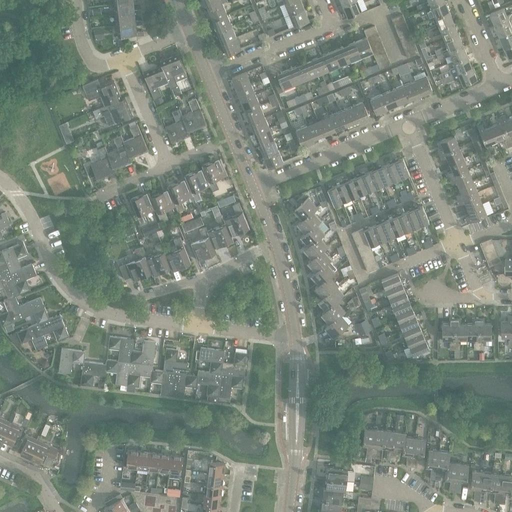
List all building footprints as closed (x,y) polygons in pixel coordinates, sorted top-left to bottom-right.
[(203,0),(207,9),(222,2),(220,0),(203,0)] [(290,0),(284,3),(289,14),(303,8),(300,0),(290,0)] [(346,16),(360,10),(356,0),(351,0),(341,4),(346,16)] [(443,0),(427,0),(428,2),(416,6),(418,11),(444,0),(443,0)] [(448,11),(444,0),(418,11),(420,15),(432,11),(435,17),(448,11)] [(133,10),(132,4),(132,2),(114,4),(115,15),(133,13),(133,14),(140,14),(140,9),(133,10)] [(207,9),(212,20),(226,14),(222,2),(207,9)] [(293,25),(308,19),(303,8),(289,14),(293,25)] [(489,14),(494,25),(508,19),(511,17),(511,12),(506,15),(503,8),(489,14)] [(262,19),(268,16),(266,10),(259,13),(262,19)] [(426,28),(428,33),(453,22),(448,11),(435,17),(437,23),(426,28)] [(115,15),(116,25),(134,23),(134,25),(141,24),(141,20),(134,20),(133,14),(133,13),(115,15)] [(216,31),(231,25),(226,14),(212,20),(216,31)] [(393,24),(404,20),(401,14),(390,19),(393,24)] [(511,30),(511,28),(508,19),(494,25),(498,36),(511,30)] [(393,24),(395,30),(406,25),(404,20),(393,24)] [(443,39),(457,33),(453,22),(428,33),(430,38),(441,33),(443,39)] [(135,31),(134,25),(134,23),(116,25),(117,36),(134,34),(135,36),(143,35),(142,30),(135,31)] [(216,31),(221,42),(235,36),(231,25),(216,31)] [(397,36),(408,31),(406,25),(395,30),(397,36)] [(365,36),(376,31),(374,26),(363,30),(365,36)] [(101,28),(93,29),(95,39),(103,38),(101,28)] [(511,30),(498,36),(503,47),(511,43),(511,30)] [(365,36),(367,41),(378,37),(376,31),(365,36)] [(397,36),(399,41),(410,37),(408,31),(397,36)] [(435,50),(437,55),(462,44),(457,33),(443,39),(446,46),(435,50)] [(241,41),(239,38),(236,36),(235,36),(221,42),(226,53),(240,47),(239,45),(241,41)] [(369,47),(367,41),(366,37),(354,42),(360,56),(371,52),(369,47)] [(369,47),(380,42),(378,37),(367,41),(369,47)] [(402,47),(413,42),(410,37),(399,41),(402,47)] [(354,42),(343,47),(349,61),(360,56),(354,42)] [(369,47),(371,52),(372,53),(383,48),(380,42),(369,47)] [(402,47),(404,52),(415,48),(413,42),(402,47)] [(508,58),(511,56),(511,43),(503,47),(508,58)] [(452,61),(466,55),(462,44),(437,55),(439,60),(450,55),(452,61)] [(349,61),(343,47),(332,51),(338,65),(349,61)] [(374,58),(385,53),(383,48),(372,53),(374,58)] [(406,58),(417,53),(415,48),(404,52),(406,58)] [(327,70),(338,65),(332,51),(321,56),(327,70)] [(374,58),(376,64),(387,59),(385,53),(374,58)] [(158,62),(160,66),(167,83),(169,89),(171,88),(175,97),(182,93),(178,85),(177,86),(175,81),(186,77),(177,55),(158,62)] [(439,75),(440,79),(471,67),(466,55),(452,61),(455,68),(449,70),(450,71),(439,75)] [(321,56),(310,60),(316,75),(327,70),(321,56)] [(387,59),(376,64),(379,69),(389,65),(387,59)] [(305,79),(316,75),(310,60),(299,65),(305,79)] [(299,65),(287,69),(293,84),(305,79),(299,65)] [(401,65),(395,68),(398,73),(403,71),(401,65)] [(156,106),(163,103),(160,97),(156,87),(167,83),(160,66),(142,73),(153,99),(156,106)] [(462,84),(475,78),(471,67),(440,79),(440,80),(435,82),(436,85),(442,83),(442,84),(454,80),(459,78),(462,84)] [(282,88),(293,84),(287,69),(276,74),(282,88)] [(230,78),(235,89),(250,83),(245,72),(230,78)] [(380,74),(373,77),(376,82),(382,80),(380,74)] [(425,75),(414,80),(420,94),(431,90),(425,75)] [(263,84),(269,82),(267,76),(261,78),(263,84)] [(343,78),(332,82),(334,88),(345,83),(343,78)] [(88,100),(99,95),(103,106),(120,99),(113,81),(99,86),(96,79),(81,85),(88,100)] [(402,85),(409,99),(420,94),(414,80),(402,85)] [(332,82),(321,87),(323,93),(334,88),(332,82)] [(235,89),(240,100),(254,94),(250,83),(235,89)] [(402,85),(392,89),(398,104),(409,99),(402,85)] [(392,89),(380,94),(387,108),(398,104),(392,89)] [(298,96),(301,102),(313,97),(311,91),(298,96)] [(259,105),(254,94),(240,100),(244,111),(259,105)] [(375,113),(387,108),(380,94),(369,98),(375,113)] [(288,107),(301,102),(298,96),(286,101),(288,107)] [(124,97),(120,99),(103,106),(97,108),(98,109),(94,111),(96,117),(100,115),(111,111),(115,122),(131,115),(124,97)] [(188,132),(205,125),(194,98),(187,101),(191,111),(181,115),(188,132)] [(272,106),(278,104),(276,98),(270,100),(272,106)] [(362,101),(350,106),(356,120),(368,116),(362,101)] [(249,122),(263,116),(259,105),(244,111),(249,122)] [(305,105),(299,107),(301,113),(302,113),(304,117),(309,115),(305,105)] [(345,125),(356,120),(350,106),(339,111),(345,125)] [(190,136),(188,132),(181,115),(179,109),(171,112),(175,122),(164,126),(171,143),(190,136)] [(334,129),(345,125),(339,111),(328,115),(334,129)] [(504,114),(499,116),(511,147),(511,136),(511,134),(511,133),(511,116),(506,119),(504,114)] [(323,134),(334,129),(328,115),(317,120),(323,134)] [(268,127),(263,116),(249,122),(253,133),(268,127)] [(275,122),(276,124),(285,120),(283,116),(278,118),(279,121),(275,122)] [(504,137),(505,140),(504,141),(507,147),(508,147),(511,154),(511,153),(511,147),(499,116),(495,118),(497,123),(490,126),(496,140),(504,137)] [(317,120),(306,124),(312,139),(323,134),(317,120)] [(488,143),(496,140),(490,126),(484,128),(481,123),(477,125),(479,130),(479,131),(489,155),(493,153),(491,146),(490,147),(488,143)] [(128,127),(132,137),(122,142),(129,159),(147,151),(136,124),(128,127)] [(300,143),(312,139),(306,124),(295,129),(300,143)] [(258,145),(273,138),(268,127),(253,133),(258,145)] [(472,141),(476,139),(471,128),(467,130),(472,141)] [(72,141),(69,133),(63,136),(66,143),(72,141)] [(442,148),(437,150),(439,154),(458,147),(453,135),(439,141),(442,148)] [(116,149),(106,153),(113,170),(131,162),(129,159),(122,142),(120,136),(112,139),(116,149)] [(258,145),(263,155),(277,149),(273,138),(258,145)] [(472,141),(476,152),(480,151),(476,139),(472,141)] [(113,170),(106,153),(104,147),(101,141),(96,143),(99,149),(96,150),(100,160),(90,164),(97,180),(114,173),(113,170)] [(291,151),(296,149),(294,142),(288,145),(291,151)] [(446,157),(449,164),(463,158),(458,147),(439,154),(441,159),(446,157)] [(267,167),(282,161),(277,149),(263,155),(267,167)] [(481,164),(485,162),(480,151),(476,152),(481,164)] [(220,158),(201,166),(202,169),(202,168),(209,185),(211,191),(218,189),(214,179),(226,175),(220,158)] [(394,159),(393,160),(400,178),(409,174),(403,158),(395,162),(394,159)] [(448,177),(468,169),(463,158),(449,164),(451,170),(446,172),(448,177)] [(392,162),(386,165),(392,181),(400,178),(393,160),(392,161),(392,162)] [(481,164),(486,175),(490,173),(485,162),(481,164)] [(378,166),(376,167),(384,185),(392,181),(386,165),(379,168),(378,166)] [(375,188),(384,185),(376,167),(375,168),(375,169),(369,172),(375,188)] [(185,179),(191,192),(192,196),(194,201),(200,199),(197,190),(209,185),(202,168),(202,169),(184,176),(185,179)] [(455,180),(458,186),(472,180),(468,169),(448,177),(450,182),(455,180)] [(367,192),(375,188),(369,172),(362,175),(361,173),(360,174),(367,192)] [(494,185),(498,183),(493,172),(490,173),(486,175),(486,176),(490,174),(494,185)] [(359,176),(352,179),(359,195),(367,192),(360,174),(358,174),(359,176)] [(168,189),(169,192),(175,206),(174,206),(177,212),(184,209),(180,200),(192,196),(191,192),(185,179),(166,186),(168,189)] [(350,199),(359,195),(352,179),(345,182),(344,180),(343,180),(350,199)] [(342,183),(335,186),(341,202),(350,199),(343,180),(341,181),(342,183)] [(457,199),(477,191),(472,180),(458,186),(461,193),(455,195),(457,199)] [(494,185),(499,196),(503,194),(498,183),(494,185)] [(333,206),(341,202),(335,186),(328,189),(327,187),(325,187),(333,206)] [(175,206),(169,192),(168,189),(150,196),(155,209),(160,222),(166,220),(163,210),(174,206),(175,206)] [(405,189),(405,190),(409,200),(413,198),(414,198),(411,191),(407,193),(405,189)] [(403,202),(409,200),(405,190),(400,192),(401,195),(399,196),(401,203),(403,202)] [(464,202),(467,209),(482,203),(477,191),(457,199),(459,204),(464,202)] [(155,209),(150,196),(148,192),(129,200),(140,225),(146,223),(143,213),(155,209)] [(503,208),(508,206),(503,194),(499,196),(503,208)] [(294,209),(302,218),(302,219),(312,210),(312,211),(316,207),(307,197),(303,201),(298,205),(294,209)] [(235,214),(223,219),(230,236),(230,235),(248,228),(238,202),(231,205),(235,214)] [(472,220),(486,214),(482,203),(467,209),(470,215),(465,217),(467,222),(472,220)] [(420,225),(429,222),(422,206),(415,209),(414,207),(413,208),(420,225)] [(412,210),(405,213),(411,229),(420,225),(413,208),(411,208),(412,210)] [(320,219),(312,211),(312,210),(302,219),(302,218),(297,222),(305,231),(306,231),(315,223),(315,224),(320,219)] [(0,239),(3,239),(0,231),(0,227),(9,223),(5,213),(0,215),(0,239)] [(403,232),(411,229),(405,213),(398,216),(397,214),(396,215),(403,232)] [(223,219),(221,214),(215,217),(218,226),(207,231),(206,231),(213,247),(214,247),(232,240),(230,235),(230,236),(223,219)] [(395,217),(388,220),(395,236),(403,232),(396,215),(394,215),(395,217)] [(200,216),(193,219),(197,227),(204,224),(200,216)] [(380,221),(379,221),(386,239),(395,236),(388,220),(381,223),(380,221)] [(378,243),(386,239),(379,221),(377,222),(378,224),(371,226),(378,243)] [(320,229),(315,224),(315,223),(306,231),(305,231),(301,235),(308,244),(309,244),(319,236),(319,237),(323,233),(328,228),(325,225),(320,229)] [(216,252),(214,247),(213,247),(206,231),(207,231),(205,226),(198,229),(202,239),(190,243),(197,260),(216,252)] [(362,228),(364,234),(367,240),(369,245),(369,246),(378,243),(371,226),(365,229),(364,227),(362,228)] [(149,227),(142,230),(144,236),(152,233),(149,227)] [(353,239),(364,234),(362,228),(351,233),(353,239)] [(152,275),(170,268),(164,254),(165,254),(160,242),(156,232),(152,233),(157,243),(153,245),(157,254),(146,259),(145,259),(151,273),(152,275)] [(327,245),(319,237),(323,233),(319,237),(319,236),(309,244),(308,244),(304,248),(312,257),(322,249),(322,250),(327,245)] [(353,239),(356,244),(367,240),(364,234),(353,239)] [(170,268),(171,270),(190,263),(180,237),(173,240),(176,249),(165,254),(164,254),(170,268)] [(503,255),(505,252),(499,238),(491,238),(479,243),(489,266),(501,262),(499,257),(503,255)] [(358,250),(369,245),(367,240),(356,244),(358,250)] [(1,251),(10,273),(21,269),(20,268),(16,258),(27,254),(23,243),(1,251)] [(358,250),(360,255),(371,251),(369,246),(369,245),(358,250)] [(151,273),(145,259),(146,259),(141,247),(134,250),(138,259),(119,266),(124,279),(130,276),(132,280),(151,273)] [(307,261),(315,270),(316,271),(325,262),(326,263),(330,258),(322,250),(322,249),(312,257),(307,261)] [(1,251),(0,252),(0,277),(10,273),(1,251)] [(362,261),(374,256),(371,251),(360,255),(362,261)] [(362,261),(365,266),(376,262),(374,256),(362,261)] [(334,272),(326,263),(325,262),(316,271),(315,270),(311,273),(319,283),(320,283),(329,275),(329,276),(334,272)] [(367,272),(378,268),(376,262),(365,266),(367,272)] [(21,269),(10,273),(19,294),(30,290),(25,279),(36,275),(31,264),(20,268),(21,269)] [(399,272),(381,280),(384,288),(400,282),(397,275),(399,274),(399,272)] [(10,273),(0,277),(0,289),(4,288),(8,299),(14,296),(19,294),(10,273)] [(314,287),(322,296),(323,296),(332,288),(333,289),(335,286),(337,285),(329,276),(329,275),(320,283),(319,283),(314,287)] [(384,288),(388,297),(406,289),(405,288),(403,288),(400,282),(384,288)] [(336,301),(336,302),(341,298),(343,295),(340,291),(337,294),(333,289),(335,286),(333,289),(332,288),(323,296),(322,296),(318,300),(326,309),(336,301)] [(360,294),(362,298),(369,295),(365,287),(359,289),(360,293),(360,294)] [(388,297),(391,305),(407,298),(404,291),(406,291),(406,289),(388,297)] [(23,317),(19,307),(14,296),(8,299),(4,301),(8,311),(0,314),(0,321),(2,326),(7,333),(13,331),(10,323),(23,317)] [(34,313),(38,323),(38,324),(38,323),(49,319),(40,298),(19,307),(23,317),(34,313)] [(410,305),(407,298),(391,305),(395,313),(413,306),(412,304),(410,305)] [(344,311),(336,302),(336,301),(326,309),(321,313),(329,322),(330,323),(339,314),(339,315),(343,312),(344,311)] [(375,302),(372,303),(365,306),(367,310),(377,306),(375,302)] [(395,313),(398,322),(414,315),(411,308),(413,307),(413,306),(395,313)] [(325,326),(333,336),(350,321),(343,312),(339,315),(339,314),(330,323),(329,322),(325,326)] [(49,319),(38,323),(43,334),(44,334),(53,330),(57,341),(68,336),(59,314),(49,319)] [(398,322),(402,330),(420,322),(419,321),(417,322),(414,315),(398,322)] [(508,347),(511,347),(511,315),(507,316),(507,321),(500,321),(501,337),(509,336),(509,340),(508,340),(508,347)] [(449,350),(454,350),(453,318),(448,318),(448,324),(441,324),(442,331),(442,338),(442,339),(450,339),(450,343),(449,343),(449,350)] [(458,339),(466,339),(466,323),(459,323),(459,318),(453,318),(454,350),(455,350),(455,358),(459,357),(459,350),(459,343),(458,343),(458,339)] [(473,349),(478,349),(478,318),(473,318),(473,323),(466,323),(466,339),(474,339),(474,342),(473,342),(473,349)] [(483,324),(483,318),(478,318),(478,349),(483,349),(483,345),(494,345),(494,338),(491,338),(491,323),(483,324)] [(368,322),(353,328),(356,335),(371,329),(368,322)] [(420,324),(420,322),(402,330),(405,338),(421,331),(419,325),(420,324)] [(36,349),(48,345),(44,334),(43,334),(38,323),(38,324),(38,323),(11,334),(15,343),(17,345),(32,339),(36,349)] [(405,338),(409,346),(426,339),(426,337),(424,338),(421,331),(405,338)] [(118,360),(129,362),(131,350),(132,339),(109,336),(108,347),(119,348),(118,359),(118,360)] [(425,341),(427,341),(426,339),(409,346),(412,355),(428,348),(425,341)] [(142,352),(131,350),(129,362),(152,365),(155,342),(143,340),(142,352)] [(222,361),(224,350),(200,347),(199,359),(211,360),(209,372),(221,374),(222,361)] [(71,361),(82,363),(83,363),(83,360),(84,351),(61,348),(58,371),(70,372),(71,361)] [(163,372),(174,373),(186,374),(187,363),(176,361),(177,350),(165,349),(163,371),(163,372)] [(222,361),(221,374),(244,377),(247,353),(235,351),(234,363),(222,361)] [(106,358),(106,363),(105,370),(106,370),(116,372),(115,383),(121,384),(120,390),(125,391),(129,362),(118,360),(118,359),(106,358)] [(93,374),(105,375),(106,370),(105,370),(106,363),(83,360),(83,363),(82,363),(80,384),(91,385),(93,374)] [(152,370),(152,365),(129,362),(125,391),(135,392),(135,386),(138,386),(140,375),(151,377),(152,370)] [(160,394),(172,395),(174,373),(163,372),(163,371),(152,370),(151,377),(150,381),(161,383),(160,394)] [(197,370),(196,375),(197,375),(196,382),(197,382),(208,383),(207,395),(207,401),(217,402),(218,396),(221,374),(209,372),(197,370)] [(184,385),(196,387),(197,382),(196,382),(197,375),(196,375),(186,374),(174,373),(172,395),(183,396),(184,385)] [(231,386),(242,388),(244,377),(221,374),(218,396),(229,398),(231,386)] [(8,422),(0,417),(0,438),(2,440),(13,414),(12,414),(8,422)] [(16,443),(23,428),(11,423),(15,415),(13,414),(2,440),(12,444),(13,441),(16,443)] [(45,424),(41,434),(45,436),(49,426),(45,424)] [(366,446),(365,456),(370,457),(374,428),(363,427),(361,445),(366,446)] [(377,447),(382,448),(384,430),(374,428),(370,457),(376,457),(377,447)] [(382,448),(387,448),(385,459),(390,459),(394,431),(384,430),(382,448)] [(397,450),(402,450),(404,436),(405,436),(405,432),(394,431),(390,459),(396,460),(397,450)] [(20,453),(30,458),(38,440),(24,434),(18,449),(21,450),(20,453)] [(405,465),(411,466),(414,437),(405,436),(404,436),(402,450),(401,455),(406,455),(405,465)] [(417,456),(423,457),(425,438),(414,437),(411,466),(416,466),(417,456)] [(43,463),(50,466),(58,449),(38,440),(30,458),(40,462),(41,459),(44,461),(43,463)] [(429,478),(434,479),(438,450),(428,449),(425,467),(430,467),(429,478)] [(127,450),(125,466),(136,467),(138,451),(127,450)] [(440,479),(441,469),(446,469),(447,461),(448,461),(449,451),(438,450),(434,479),(440,479)] [(136,467),(146,469),(148,452),(138,451),(136,467)] [(148,452),(146,469),(157,470),(159,454),(148,452)] [(157,470),(168,471),(170,455),(159,454),(157,470)] [(180,473),(181,456),(170,455),(168,471),(169,471),(168,477),(179,478),(180,473)] [(206,472),(223,474),(224,463),(207,461),(206,472)] [(448,491),(454,491),(458,462),(448,461),(447,461),(446,469),(445,480),(450,480),(448,491)] [(460,482),(466,482),(468,463),(458,462),(454,491),(459,492),(460,482)] [(326,477),(351,481),(352,470),(347,470),(335,468),(328,467),(326,477)] [(472,499),(478,500),(482,471),(472,470),(469,488),(474,489),(472,499)] [(482,471),(478,500),(484,501),(485,490),(490,491),(492,472),(482,471)] [(206,472),(205,482),(221,484),(223,474),(206,472)] [(502,474),(492,472),(490,491),(494,492),(493,502),(499,503),(502,474)] [(505,493),(509,494),(511,494),(511,480),(511,474),(502,474),(499,503),(504,503),(505,493)] [(326,477),(325,488),(343,490),(344,491),(344,490),(350,491),(351,481),(326,477)] [(120,489),(133,491),(134,485),(129,485),(130,482),(121,481),(120,489)] [(205,482),(204,493),(220,495),(221,484),(205,482)] [(359,488),(371,490),(372,483),(360,482),(359,488)] [(323,487),(321,498),(341,500),(343,490),(325,488),(323,487)] [(219,506),(220,495),(204,493),(202,504),(219,506)] [(119,494),(104,502),(106,506),(119,499),(121,498),(119,494)] [(340,511),(341,500),(321,498),(320,508),(340,511)] [(104,507),(106,511),(116,511),(124,508),(119,499),(106,506),(104,507)] [(135,502),(127,506),(130,511),(133,511),(139,509),(135,502)]
